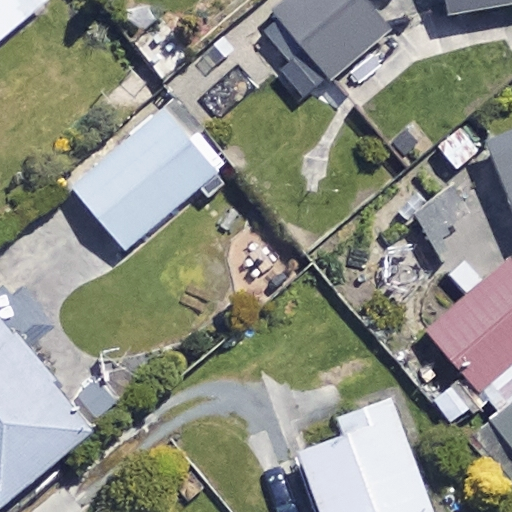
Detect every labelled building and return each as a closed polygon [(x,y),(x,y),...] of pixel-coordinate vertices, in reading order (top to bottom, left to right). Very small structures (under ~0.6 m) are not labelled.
[(0,0),(0,48),(54,3),(51,0),(0,0)] [(511,0),(454,0),(457,15),(511,6),(511,0)] [(394,36),(370,7),(314,55),(338,83),(394,36)] [(225,172),(171,110),(78,190),(131,252),(225,172)] [(511,147),(497,153),(511,192),(511,147)] [(301,277),(266,222),(225,249),(260,304),(301,277)] [(511,370),(511,272),(436,333),(484,393),(511,370)] [(98,436),(0,316),(0,502),(6,511),(98,436)] [(437,511),(398,405),(351,423),(357,441),(309,458),(329,511),(437,511)] [(511,416),(482,440),(511,477),(511,416)]
